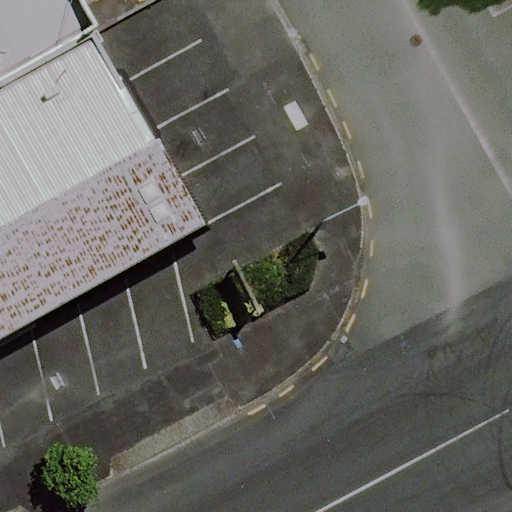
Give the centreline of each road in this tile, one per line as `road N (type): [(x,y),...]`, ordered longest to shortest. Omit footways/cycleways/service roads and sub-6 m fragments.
road 1 (tertiary): [(511,411),(320,511)]
road 2 (unclassified): [(406,0),(511,188)]
